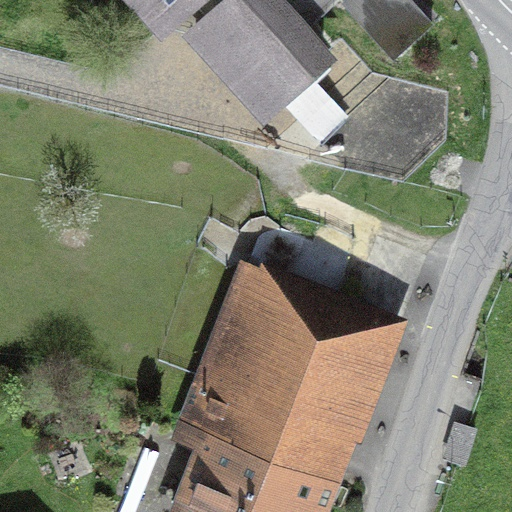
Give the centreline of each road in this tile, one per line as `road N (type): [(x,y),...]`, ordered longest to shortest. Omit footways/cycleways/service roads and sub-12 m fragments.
road 1 (unclassified): [(387,511),(464,286),(511,183)]
road 2 (track): [(0,75),(229,132)]
